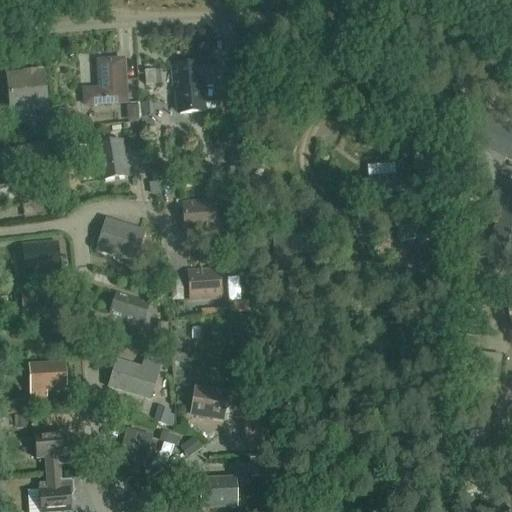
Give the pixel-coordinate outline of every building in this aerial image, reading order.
[(126,103),(126,101),(123,61),(99,62),(100,90),(89,91),(90,105),(126,103)] [(204,93),(201,64),(172,66),(175,95),(178,95),(180,114),(202,112),(200,93),(204,93)] [(146,86),(156,85),(155,71),(144,72),(146,86)] [(25,111),(47,109),(43,72),(37,73),(37,72),(30,72),(30,74),(7,76),(10,109),(24,107),(25,111)] [(459,138),(511,159),(511,128),(469,111),(459,138)] [(190,116),(190,127),(210,127),(210,115),(190,116)] [(128,177),(122,143),(95,147),(101,181),(128,177)] [(37,179),(51,176),(45,145),(0,152),(0,167),(34,161),(37,179)] [(511,185),(509,185),(487,254),(511,261),(511,185)] [(32,194),(17,194),(17,211),(31,211),(32,194)] [(212,202),(183,204),(185,233),(214,231),(212,202)] [(114,251),(136,258),(144,234),(120,226),(118,230),(105,226),(97,250),(113,255),(114,251)] [(291,253),(290,235),(275,236),(277,271),(316,268),(316,267),(317,266),(316,254),(315,253),(315,251),(291,253)] [(59,271),(57,244),(23,247),(25,274),(59,271)] [(218,270),(189,272),(191,301),(220,299),(218,270)] [(110,315),(141,325),(148,305),(117,295),(110,315)] [(399,327),(401,367),(449,365),(447,325),(399,327)] [(149,398),(159,368),(145,363),(142,372),(117,364),(110,386),(149,398)] [(65,391),(64,365),(30,367),(32,401),(42,400),(41,393),(65,391)] [(192,389),(188,415),(223,420),(227,395),(192,389)] [(152,439),(127,431),(116,466),(142,474),(152,439)] [(47,475),(61,474),(60,466),(71,465),(70,452),(66,448),(65,434),(35,437),(37,461),(46,460),(47,475)] [(61,474),(47,475),(48,491),(39,492),(41,511),(71,511),(70,499),(74,495),(73,482),(61,483),(61,474)] [(236,508),(234,479),(200,481),(202,509),(236,508)]
